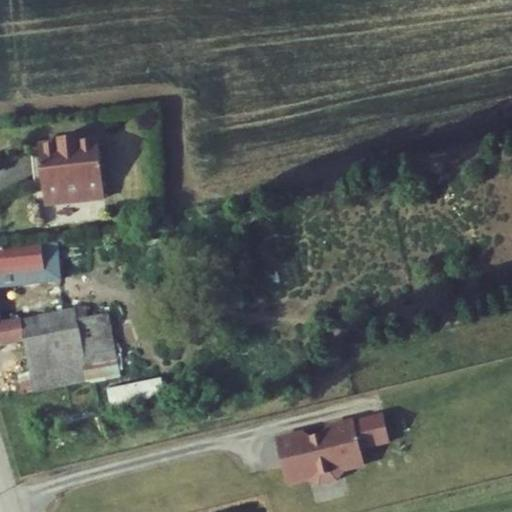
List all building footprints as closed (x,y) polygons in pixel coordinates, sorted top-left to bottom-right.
[(38,148),(41,178),(100,174),(97,141),(75,144),(74,136),(58,138),(59,146),(38,148)] [(41,178),(43,199),(86,197),(87,203),(103,200),(100,174),(41,178)] [(43,199),(44,207),(87,203),(86,197),(43,199)] [(32,247),(16,249),(19,277),(37,276),(45,319),(0,325),(0,344),(63,333),(51,266),(36,267),(32,247)] [(0,278),(19,277),(16,249),(0,250),(0,278)] [(354,422),(361,451),(390,444),(383,415),(354,422)] [(305,434),(277,441),(287,485),(310,479),(310,482),(320,488),(338,484),(343,474),(343,471),(365,466),(361,451),(354,422),(326,429),(322,435),(311,438),(305,434)]
